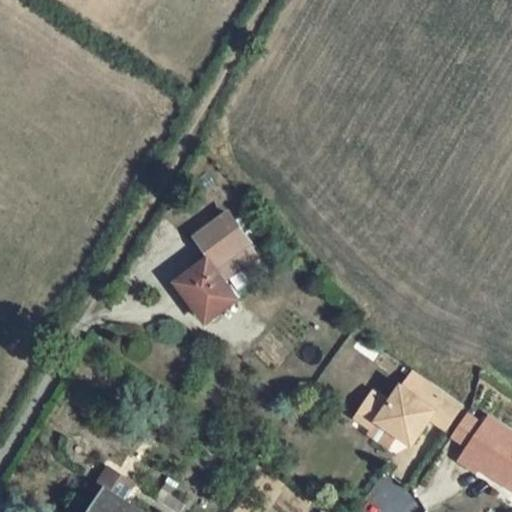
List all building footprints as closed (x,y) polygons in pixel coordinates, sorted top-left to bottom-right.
[(228,212),(196,236),(220,267),(251,243),(228,212)] [(261,257),(251,243),(220,267),(230,280),(261,257)] [(209,260),(178,283),(206,322),(237,300),(209,260)] [(464,406),(432,382),(419,400),(401,387),(389,404),(374,394),(357,418),(374,430),(379,422),(413,446),(431,419),(448,430),(464,406)] [(486,427),(467,415),(453,436),(471,448),(486,427)] [(511,433),(491,419),(486,427),(471,448),(462,462),(478,473),(482,468),(507,486),(510,482),(511,484),(511,433)] [(142,511),(108,490),(93,511),(142,511)]
